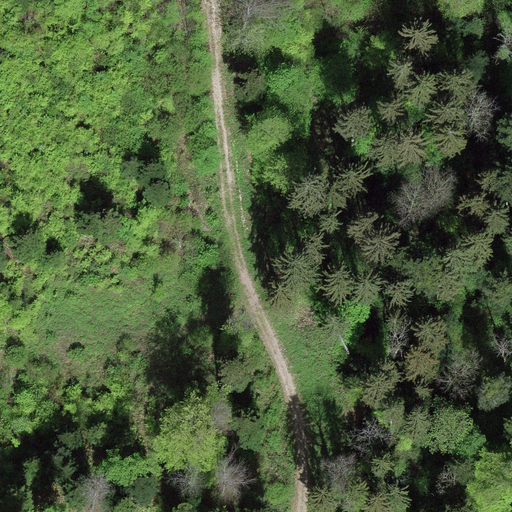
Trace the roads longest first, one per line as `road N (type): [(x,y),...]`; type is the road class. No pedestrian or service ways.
road 1 (track): [(307,511),(312,458),(295,374),(260,300),(203,0)]
road 2 (track): [(260,300),(216,312),(181,335),(162,360),(146,397),(155,511)]
